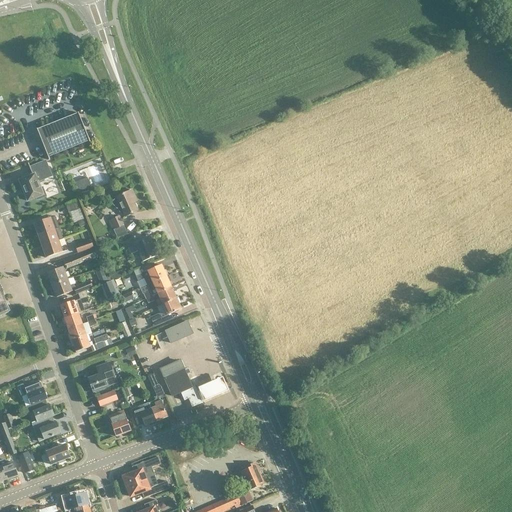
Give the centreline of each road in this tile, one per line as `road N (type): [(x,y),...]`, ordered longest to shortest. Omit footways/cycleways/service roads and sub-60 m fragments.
road 1 (primary): [(259,404),(126,102)]
road 2 (unclassified): [(59,359),(0,198)]
road 3 (tertiary): [(99,464),(259,404)]
